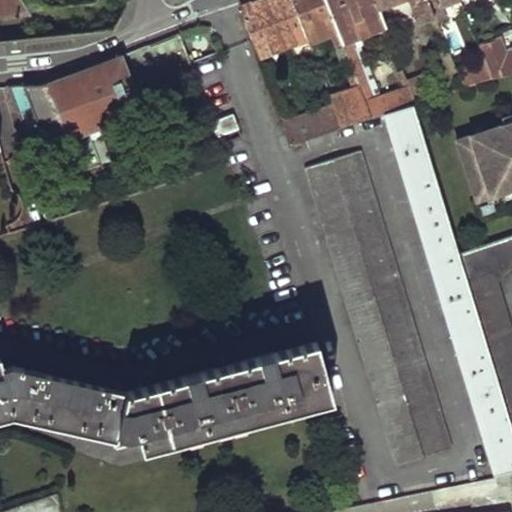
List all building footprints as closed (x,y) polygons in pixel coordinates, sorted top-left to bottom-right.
[(0,0),(0,16),(50,11),(29,0),(0,0)] [(259,0),(238,8),(257,54),(305,37),(290,0),(259,0)] [(290,0),(305,37),(334,26),(324,0),(290,0)] [(375,2),(374,0),(324,0),(334,26),(335,28),(363,17),(369,32),(384,26),(378,11),(375,2)] [(433,13),(428,0),(374,0),(375,2),(381,0),(395,0),(397,3),(406,0),(410,0),(417,19),(433,13)] [(381,0),(375,2),(378,11),(397,3),(395,0),(381,0)] [(428,0),(433,13),(442,11),(439,1),(440,0),(428,0)] [(490,80),(511,72),(511,0),(503,0),(511,24),(511,54),(503,57),(497,40),(477,47),(490,80)] [(190,64),(193,71),(225,57),(209,19),(176,32),(190,64)] [(31,137),(34,150),(144,110),(134,86),(190,64),(176,32),(87,66),(47,82),(24,83),(31,103),(42,131),(31,137)] [(378,95),(356,38),(351,40),(373,97),(378,95)] [(379,90),(395,84),(388,65),(372,71),(379,90)] [(434,98),(424,73),(405,80),(407,85),(414,104),(434,98)] [(341,128),(370,119),(355,81),(327,92),(333,107),(341,128)] [(0,85),(0,104),(31,103),(24,83),(0,85)] [(373,97),(363,100),(370,119),(386,112),(414,104),(407,85),(378,95),(373,97)] [(386,112),(495,478),(511,474),(511,429),(459,254),(414,104),(386,112)] [(333,107),(286,124),(294,143),(341,128),(333,107)] [(223,140),(241,134),(234,113),(214,121),(223,140)] [(511,121),(458,140),(479,200),(511,188),(511,121)] [(307,170),(395,465),(452,446),(362,152),(307,170)] [(96,196),(97,204),(116,198),(114,191),(96,196)] [(511,429),(511,321),(500,277),(507,264),(509,265),(511,260),(511,235),(459,254),(511,429)] [(0,413),(17,409),(129,441),(139,440),(140,448),(331,392),(314,340),(125,396),(26,369),(11,365),(0,368),(0,413)]
